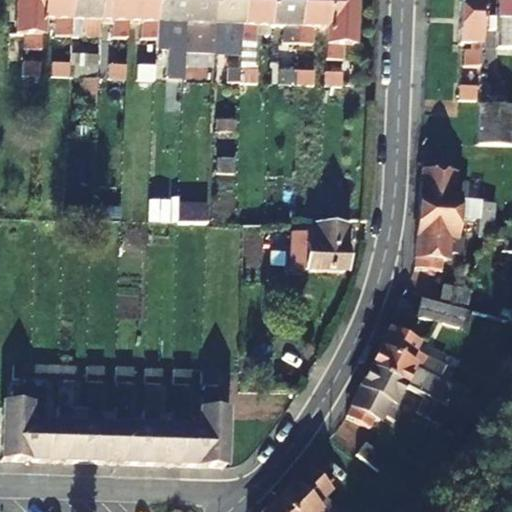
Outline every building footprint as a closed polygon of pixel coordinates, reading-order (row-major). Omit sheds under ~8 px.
[(40,20),(41,0),(15,0),(14,39),(23,39),(22,53),(39,53),(40,20)] [(68,20),(68,0),(41,0),(40,20),(54,20),(54,38),(67,38),(68,20)] [(97,22),(97,0),(68,0),(68,20),(83,21),(82,39),(96,39),(97,22)] [(125,22),(126,0),(97,0),(97,22),(110,22),(110,39),(125,41),(125,22)] [(154,23),(155,0),(126,0),(125,22),(139,23),(139,41),(154,41),(154,23)] [(183,25),(183,0),(155,0),(154,23),(167,24),(167,42),(182,42),(183,25)] [(210,43),(211,0),(183,0),(183,25),(182,42),(181,56),(209,57),(210,56),(210,43)] [(211,0),(210,43),(210,56),(238,56),(239,45),(239,0),(211,0)] [(268,27),(268,0),(239,0),(239,45),(254,45),(255,27),(268,27)] [(296,46),(297,0),(268,0),(268,27),(281,28),(281,46),(296,46)] [(326,30),(327,0),(297,0),(296,46),(311,47),(311,29),(326,30)] [(327,0),(326,30),(326,63),(341,63),(341,50),(350,50),(351,0),(327,0)] [(476,70),(478,0),(457,0),(455,47),(466,47),(466,53),(461,53),(461,69),(476,70)] [(511,0),(494,0),(493,50),(511,50),(511,0)] [(38,79),(39,64),(22,64),(22,79),(38,79)] [(66,81),(66,65),(51,65),(50,80),(66,81)] [(95,82),(95,67),(79,66),(79,81),(95,82)] [(123,82),(124,67),(106,67),(106,82),(123,82)] [(153,83),(153,68),(136,67),(135,83),(153,83)] [(180,85),(181,69),(165,69),(164,85),(180,85)] [(255,87),(255,72),(238,72),(237,86),(255,87)] [(294,89),(295,74),(278,73),(278,88),(294,89)] [(311,89),(311,74),(295,74),(294,89),(311,89)] [(340,90),(341,75),(325,74),(325,90),(340,90)] [(472,90),(456,89),(456,103),(472,104),(472,90)] [(510,110),(474,110),(473,149),(510,149),(510,110)] [(441,145),(470,145),(471,130),(441,129),(441,145)] [(481,155),(454,155),(453,169),(480,171),(481,155)] [(231,177),(232,163),(215,162),(214,176),(231,177)] [(417,219),(455,222),(457,204),(463,204),(464,185),(451,184),(451,179),(420,177),(417,219)] [(492,208),(478,207),(477,224),(491,225),(492,208)] [(204,227),(205,212),(176,211),(176,227),(204,227)] [(454,242),(455,222),(417,219),(413,262),(445,263),(445,256),(459,257),(460,242),(454,242)] [(491,225),(477,224),(475,241),(490,241),(491,225)] [(305,251),(305,272),(343,273),(344,230),(311,229),(311,235),(297,235),(298,250),(305,251)] [(282,254),(268,254),(268,272),(281,272),(282,254)] [(438,302),(464,307),(467,293),(442,287),(438,302)] [(470,313),(419,300),(413,319),(465,334),(470,313)] [(368,372),(404,389),(413,372),(418,375),(425,360),(412,354),(415,349),(387,334),(368,372)] [(264,375),(265,362),(237,361),(237,374),(264,375)] [(26,381),(26,367),(11,367),(10,381),(26,381)] [(56,381),(57,368),(26,367),(26,381),(56,381)] [(56,381),(73,382),(73,369),(57,368),(56,381)] [(101,382),(101,370),(85,369),(84,382),(101,382)] [(130,383),(130,371),(114,370),(113,383),(130,383)] [(158,384),(158,371),(143,371),(143,384),(158,384)] [(187,385),(187,372),(171,372),(171,385),(187,385)] [(395,407),(404,389),(368,372),(349,410),(377,424),(381,418),(394,425),(401,410),(395,407)] [(217,387),(216,373),(200,373),(199,387),(217,387)] [(432,404),(443,384),(433,379),(422,399),(432,404)] [(449,411),(453,413),(459,400),(462,394),(443,384),(432,404),(449,411)] [(25,409),(25,395),(10,395),(10,407),(1,407),(0,438),(0,462),(23,463),(25,409)] [(422,399),(415,414),(425,419),(432,404),(422,399)] [(474,408),(459,400),(453,413),(468,421),(474,408)] [(216,413),(216,402),(199,401),(198,431),(197,468),(221,469),(222,413),(216,413)] [(449,411),(432,404),(425,419),(442,427),(449,411)] [(43,410),(25,409),(23,463),(53,464),(55,428),(43,427),(43,410)] [(71,428),(71,411),(55,410),(55,428),(53,464),(81,465),(82,428),(71,428)] [(99,429),(100,412),(83,411),(82,428),(81,465),(110,466),(111,429),(99,429)] [(129,429),(129,413),(112,412),(111,429),(110,466),(139,467),(141,430),(129,429)] [(157,430),(157,414),(141,413),(141,430),(139,467),(168,468),(169,431),(157,430)] [(185,431),(186,414),(170,414),(169,431),(168,468),(197,468),(198,431),(185,431)] [(363,445),(355,456),(377,474),(386,462),(363,445)] [(275,503),(284,511),(330,511),(333,509),(322,499),(326,495),(304,473),(275,503)] [(385,506),(394,511),(414,511),(417,509),(410,504),(395,493),(385,506)] [(284,511),(275,503),(265,511),(284,511)]
